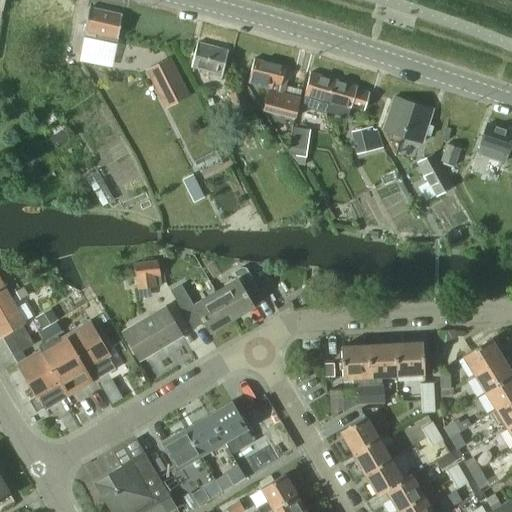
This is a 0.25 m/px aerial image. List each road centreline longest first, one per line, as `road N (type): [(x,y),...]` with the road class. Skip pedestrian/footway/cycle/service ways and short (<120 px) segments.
road 1 (tertiary): [(180,0),(511,102)]
road 2 (residential): [(511,311),(301,320),(253,348)]
road 3 (residential): [(253,348),(36,470)]
road 4 (residential): [(347,511),(253,348)]
